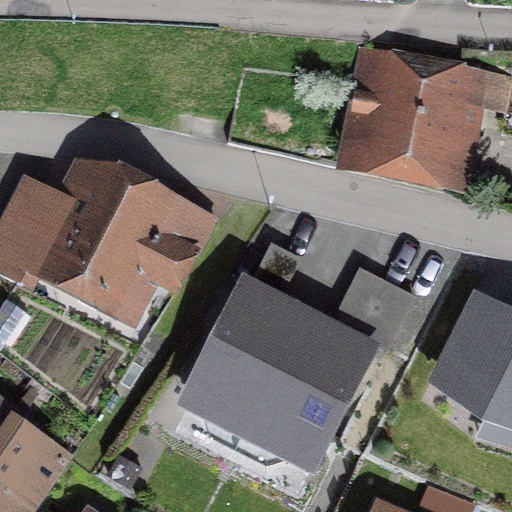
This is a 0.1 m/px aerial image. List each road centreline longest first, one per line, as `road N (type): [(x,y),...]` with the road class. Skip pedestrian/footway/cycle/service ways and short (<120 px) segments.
road 1 (residential): [(0,128),(93,137),(511,240)]
road 2 (residential): [(0,0),(511,28)]
